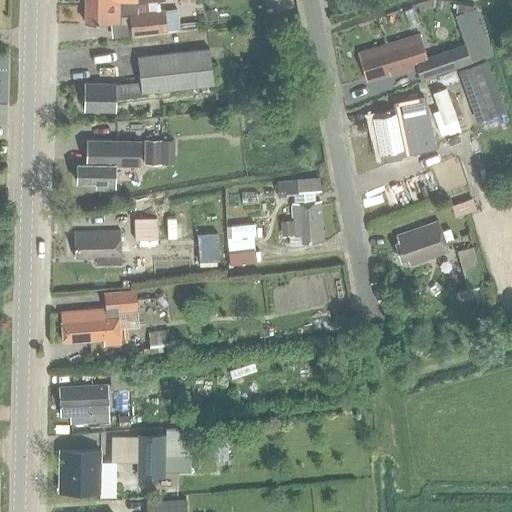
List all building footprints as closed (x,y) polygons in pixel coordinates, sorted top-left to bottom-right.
[(164,11),(162,0),(153,0),(139,2),(132,2),(130,2),(119,2),(86,2),(86,11),(84,11),(84,19),(86,19),(86,23),(119,24),(119,17),(130,18),(132,36),(168,32),(168,31),(165,11),(164,11)] [(473,6),(458,5),(456,21),(461,22),(471,23),(471,17),(473,6)] [(165,11),(168,31),(180,29),(178,9),(165,10),(165,11)] [(426,58),(420,35),(359,53),(366,76),(375,74),(377,79),(416,68),(421,81),(473,63),(473,61),(487,56),(481,39),(426,58)] [(215,94),(210,49),(138,58),(141,83),(116,84),(85,84),(85,111),(116,111),(116,100),(148,96),(147,93),(192,88),(193,97),(215,94)] [(504,112),(486,61),(459,71),(476,122),(504,112)] [(461,131),(446,89),(432,94),(439,111),(433,113),(441,136),(449,134),(449,135),(461,131)] [(373,119),(380,153),(405,148),(398,114),(373,119)] [(116,166),(140,166),(140,142),(89,141),(88,165),(78,165),(78,183),(100,183),(100,189),(115,189),(116,166)] [(162,141),(145,141),(145,164),(162,165),(162,141)] [(321,191),(320,179),(277,182),(278,198),(286,197),(286,194),(321,191)] [(452,206),(456,218),(477,211),(473,199),(452,206)] [(165,230),(157,231),(156,202),(133,204),(135,242),(157,241),(157,245),(166,244),(165,230)] [(302,237),(302,243),(323,242),(321,202),(293,203),(295,237),(302,237)] [(235,222),(237,261),(263,260),(261,221),(235,222)] [(442,232),(439,222),(397,236),(400,243),(396,244),(402,262),(408,260),(410,265),(449,251),(446,243),(454,240),(450,229),(442,232)] [(121,263),(120,230),(74,232),(75,258),(97,257),(97,264),(121,263)] [(217,234),(198,235),(200,262),(219,261),(217,234)] [(468,290),(468,291),(473,290),(484,287),(473,248),(457,252),(468,290)] [(138,310),(136,290),(104,293),(106,309),(61,312),(64,343),(108,339),(109,345),(121,344),(118,312),(138,310)] [(475,297),(473,290),(468,291),(468,290),(457,293),(459,301),(475,297)] [(148,333),(150,353),(172,350),(169,330),(148,333)] [(111,389),(131,388),(131,370),(110,370),(111,389)] [(109,422),(108,385),(59,387),(61,416),(70,416),(71,423),(109,422)] [(167,434),(138,434),(138,477),(167,477),(167,434)] [(234,458),(233,435),(211,436),(212,459),(234,458)] [(101,450),(61,450),(60,492),(100,492),(101,450)] [(146,511),(186,511),(185,499),(146,502),(146,511)]
